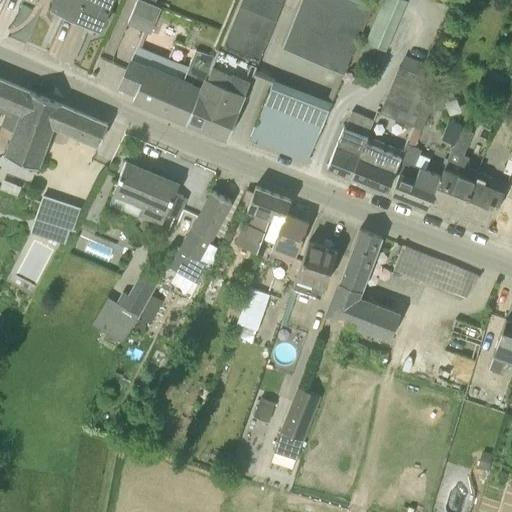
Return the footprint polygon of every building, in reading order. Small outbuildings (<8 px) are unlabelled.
[(84,0),(53,0),(54,1),(54,2),(52,7),(76,17),(84,0)] [(100,28),(112,0),(84,0),(76,17),(100,28)] [(161,7),(142,0),(137,0),(127,24),(150,33),(161,7)] [(237,0),(214,57),(216,58),(189,121),(227,137),(283,0),(237,0)] [(302,0),(283,48),(287,49),(343,74),(373,6),(365,3),(366,0),(302,0)] [(406,0),(382,0),(353,68),(364,73),(376,46),(385,50),(407,0),(406,0)] [(131,57),(119,86),(135,93),(152,52),(137,46),(132,58),(131,57)] [(196,49),(183,79),(165,72),(161,82),(167,84),(156,108),(189,121),(216,58),(214,57),(196,49)] [(165,72),(170,60),(152,52),(135,93),(133,98),(156,108),(167,84),(161,82),(165,72)] [(379,112),(413,126),(423,102),(437,69),(405,56),(401,67),(398,66),(379,112)] [(107,123),(0,77),(0,102),(21,111),(4,152),(36,165),(53,125),(98,144),(107,123)] [(331,102),(274,79),(250,139),(306,160),(331,102)] [(432,106),(423,102),(413,126),(402,151),(404,151),(400,160),(413,166),(413,165),(420,149),(415,147),(432,106)] [(350,174),(366,136),(372,120),(350,111),(327,165),(350,174)] [(449,120),(444,133),(441,139),(454,144),(460,127),(461,125),(449,120)] [(432,199),(461,211),(477,170),(466,166),(469,157),(463,155),(472,132),(460,127),(454,144),(452,150),(450,150),(440,176),(441,176),(432,199)] [(366,136),(350,174),(387,189),(396,169),(400,160),(404,151),(402,151),(366,136)] [(396,169),(402,172),(394,192),(429,206),(432,199),(441,176),(440,176),(419,167),(413,165),(413,166),(400,160),(396,169)] [(178,184),(125,162),(114,190),(143,202),(140,211),(163,220),(166,212),(176,215),(183,196),(175,192),(178,184)] [(489,212),(494,214),(507,182),(477,170),(461,211),(485,220),(489,212)] [(257,250),(262,236),(273,207),(285,212),(290,198),(256,185),(247,207),(254,209),(241,244),(257,250)] [(213,190),(180,249),(176,247),(166,265),(196,282),(207,262),(198,258),(231,200),(213,190)] [(273,207),(262,236),(278,242),(274,253),(293,260),(308,220),(285,212),(273,207)] [(324,318),(388,339),(398,310),(358,296),(382,236),(360,228),(324,318)] [(320,298),(325,284),(337,250),(309,240),(297,274),(292,288),(320,298)] [(405,245),(403,244),(401,246),(402,246),(394,265),(466,293),(478,276),(479,277),(480,275),(478,274),(445,261),(405,245)] [(117,301),(138,314),(150,295),(156,284),(139,275),(128,294),(122,291),(117,301)] [(246,293),(238,316),(232,334),(252,341),(269,295),(248,288),(246,293)] [(246,292),(235,289),(227,311),(238,315),(246,292)] [(150,295),(138,314),(152,322),(163,303),(150,295)] [(504,358),(511,360),(511,320),(506,318),(487,366),(500,370),(504,358)] [(474,361),(485,329),(454,319),(449,334),(452,336),(447,351),(474,361)] [(318,395),(295,387),(279,431),(302,440),(318,395)] [(269,422),(276,402),(260,397),(253,417),(269,422)]
